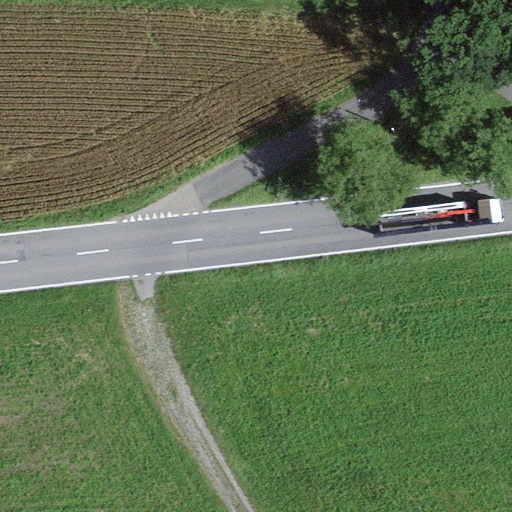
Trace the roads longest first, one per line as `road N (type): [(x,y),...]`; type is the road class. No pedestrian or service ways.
road 1 (unclassified): [(456,19),(392,92),(219,184),(145,246)]
road 2 (secondary): [(511,205),(145,246)]
road 3 (track): [(242,511),(162,355),(145,246)]
road 4 (secondary): [(145,246),(0,263)]
